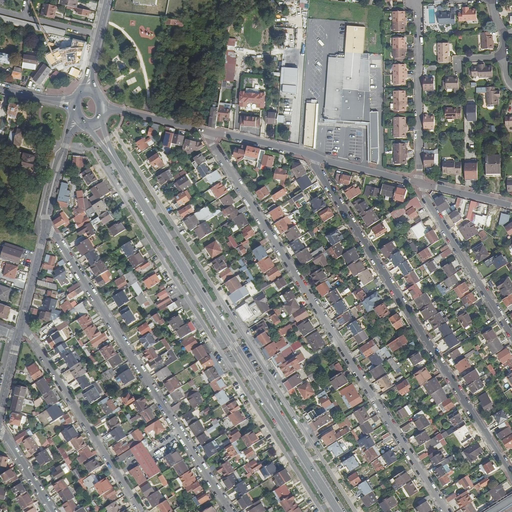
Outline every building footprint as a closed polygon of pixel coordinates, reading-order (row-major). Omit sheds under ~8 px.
[(159,0),(158,9),(159,9),(167,10),(168,0),(159,0)] [(44,3),(42,16),(53,19),(54,14),(53,13),(55,6),(44,3)] [(464,19),(477,19),(477,8),(469,9),(468,9),(468,6),(463,6),(463,12),(459,13),(460,20),(464,20),(464,19)] [(91,14),(91,12),(76,8),(75,10),(77,11),(76,14),(89,16),(90,14),(91,14)] [(164,17),(166,18),(167,10),(159,9),(158,17),(159,17),(164,17)] [(393,10),(393,20),(406,20),(406,16),(404,16),(404,10),(393,10)] [(440,24),(456,23),(455,15),(451,15),(451,13),(439,14),(440,24)] [(25,28),(29,29),(45,33),(47,33),(64,38),(66,32),(44,26),(44,27),(29,23),(0,15),(0,21),(4,23),(25,28)] [(183,28),(184,21),(167,19),(166,24),(180,26),(180,27),(183,28)] [(406,20),(393,20),(393,31),(404,30),(404,24),(406,24),(406,20)] [(370,123),(370,112),(369,61),(361,60),(361,54),(363,54),(365,28),(347,26),(345,57),(345,59),(330,58),(326,110),(324,110),(324,119),(325,119),(325,120),(356,122),(370,123)] [(491,32),(482,32),(483,48),(493,48),(492,36),(491,36),(491,32)] [(77,41),(64,38),(47,33),(44,45),(49,47),(49,49),(47,58),(68,63),(69,58),(73,59),(77,41)] [(393,47),(407,47),(406,43),(404,43),(404,37),(393,37),(393,47)] [(82,42),(77,41),(73,59),(77,60),(82,42)] [(448,43),(439,43),(439,62),(449,62),(448,55),(449,55),(448,43)] [(407,51),(407,47),(393,47),(393,57),(394,57),(404,57),(404,51),(407,51)] [(0,53),(0,61),(9,64),(11,56),(0,53)] [(223,80),(234,82),(237,57),(226,55),(223,80)] [(25,56),(23,68),(36,69),(37,65),(40,65),(41,63),(44,60),(44,59),(41,58),(40,58),(25,56)] [(40,65),(31,77),(40,84),(51,70),(45,66),(41,63),(40,65)] [(394,64),(394,73),(407,73),(407,70),(405,70),(405,64),(394,64)] [(469,68),(470,74),(472,74),(472,75),(473,76),(480,76),(480,78),(493,77),(493,67),(485,67),(484,67),(484,64),(479,65),(479,67),(472,68),(469,68)] [(285,68),(283,93),(296,94),(298,69),(285,68)] [(57,69),(50,76),(53,79),(60,72),(57,69)] [(21,80),(22,73),(14,72),(12,78),(21,80)] [(407,77),(407,73),(394,73),(394,83),(405,83),(405,77),(407,77)] [(428,76),(424,76),(424,92),(434,92),(434,78),(428,78),(428,76)] [(459,95),(459,78),(446,78),(446,81),(443,81),(443,87),(446,87),(446,89),(454,89),(455,95),(459,95)] [(476,88),(476,93),(487,92),(488,105),(494,104),(498,104),(498,97),(498,96),(500,95),(500,91),(495,91),(495,87),(476,88)] [(394,90),(394,100),(408,100),(408,96),(405,96),(405,90),(394,90)] [(241,91),(240,106),(245,107),(246,102),(248,102),(257,103),(259,103),(259,108),(264,108),(265,93),(260,93),(260,95),(246,94),(246,92),(241,91)] [(408,104),(408,100),(394,100),(394,110),(405,110),(405,104),(408,104)] [(10,105),(10,110),(9,114),(17,116),(19,106),(11,104),(10,105)] [(477,105),(467,105),(467,120),(477,120),(477,105)] [(224,106),(219,106),(218,109),(217,121),(222,122),(223,117),(223,116),(225,116),(224,117),(230,118),(231,110),(223,109),(224,106)] [(217,121),(218,109),(212,108),(209,127),(216,128),(217,121)] [(457,109),(445,109),(446,119),(457,119),(457,118),(461,118),(461,109),(457,109)] [(370,123),(371,163),(377,165),(379,158),(378,112),(370,112),(370,123)] [(267,113),(266,123),(278,124),(278,114),(267,113)] [(424,115),(424,128),(434,128),(434,117),(428,117),(428,115),(424,115)] [(261,118),(241,116),(241,125),(244,125),(244,126),(248,127),(248,126),(253,126),(253,127),(256,127),(256,126),(260,127),(261,118)] [(394,116),(394,126),(408,126),(408,122),(405,122),(405,116),(394,116)] [(9,141),(15,143),(18,129),(20,121),(16,120),(14,132),(11,132),(9,141)] [(371,163),(370,123),(356,122),(325,120),(325,123),(367,126),(368,162),(371,163)] [(155,145),(156,142),(160,126),(153,124),(151,130),(150,129),(148,136),(137,144),(141,150),(142,151),(145,149),(145,148),(148,147),(149,146),(148,144),(152,142),(153,144),(155,145)] [(408,126),(394,126),(394,136),(405,136),(405,130),(408,130),(408,126)] [(170,150),(172,144),(174,134),(175,129),(167,127),(166,133),(167,133),(163,147),(161,149),(169,155),(170,150)] [(24,131),(18,129),(15,143),(14,144),(21,146),(24,131)] [(174,134),(172,144),(176,145),(177,141),(183,142),(185,137),(174,134)] [(184,145),(183,152),(189,154),(195,151),(198,151),(206,146),(204,142),(201,143),(187,140),(186,145),(184,145)] [(394,143),(395,153),(408,152),(408,149),(405,149),(405,142),(394,143)] [(235,158),(238,163),(245,159),(248,147),(243,146),(242,151),(236,149),(234,157),(235,158)] [(248,147),(245,159),(258,162),(261,150),(248,147)] [(257,168),(260,170),(261,165),(271,168),(274,158),(264,156),(265,151),(261,150),(258,162),(257,168)] [(408,156),(408,152),(395,153),(395,163),(405,162),(405,156),(408,156)] [(424,152),(424,166),(434,166),(434,154),(428,154),(428,152),(424,152)] [(35,157),(25,154),(24,158),(25,159),(23,167),(27,168),(28,166),(33,167),(35,163),(34,162),(35,157)] [(158,155),(149,160),(156,171),(165,166),(158,155)] [(171,156),(170,155),(168,158),(176,163),(178,161),(171,156)] [(193,164),(196,169),(204,164),(207,162),(202,155),(195,159),(196,162),(193,164)] [(91,163),(87,157),(81,156),(74,156),(74,157),(73,166),(83,167),(84,163),(91,163)] [(486,174),(486,177),(500,177),(500,156),(486,156),(486,174)] [(454,162),(443,162),(443,173),(449,173),(449,174),(455,174),(455,175),(461,174),(461,166),(454,166),(454,162)] [(480,162),(466,163),(466,180),(480,179),(480,162)] [(293,170),(299,180),(307,174),(301,165),(295,163),(293,170)] [(204,164),(196,169),(203,179),(204,179),(212,173),(209,169),(208,169),(204,164)] [(97,180),(89,168),(82,173),(84,176),(83,177),(88,185),(97,180)] [(162,184),(173,177),(169,170),(158,177),(162,184)] [(282,180),(281,185),(285,188),(288,176),(285,175),(286,171),(283,171),(283,170),(278,170),(277,179),(282,180)] [(175,177),(177,181),(188,174),(186,171),(185,171),(175,177)] [(212,173),(204,179),(207,182),(209,181),(211,184),(215,182),(217,185),(221,183),(223,181),(216,171),(212,173)] [(340,184),(347,186),(349,185),(351,177),(342,175),(342,176),(338,175),(337,180),(341,181),(340,184)] [(178,182),(184,191),(192,186),(187,177),(178,182)] [(102,182),(90,189),(94,195),(90,198),(93,203),(109,192),(102,182)] [(62,183),(57,201),(63,202),(68,184),(62,183)] [(218,200),(229,193),(226,189),(225,190),(223,187),(221,183),(217,185),(211,189),(218,200)] [(382,190),(381,195),(394,198),(396,188),(383,185),(382,190)] [(351,199),(361,193),(358,189),(356,190),(353,186),(345,191),(348,196),(349,196),(351,199)] [(381,195),(382,190),(367,187),(365,196),(369,199),(370,196),(380,198),(381,195)] [(265,188),(257,193),(261,200),(270,195),(265,188)] [(406,190),(396,188),(394,198),(393,200),(403,202),(406,190)] [(283,190),(272,196),(275,201),(286,194),(283,190)] [(175,205),(177,209),(189,201),(184,192),(176,198),(179,203),(175,205)] [(292,199),(297,206),(307,200),(307,199),(305,198),(303,193),(295,199),(293,196),(291,197),(292,199)] [(226,209),(235,203),(229,195),(221,200),(226,209)] [(435,202),(445,217),(453,212),(444,196),(435,202)] [(312,212),(314,214),(326,207),(320,197),(312,202),(312,204),(310,205),(314,211),(312,212)] [(417,197),(390,214),(392,216),(395,220),(407,212),(412,220),(418,216),(415,211),(423,207),(417,197)] [(86,210),(93,206),(90,201),(87,200),(86,198),(84,198),(85,204),(86,210)] [(362,215),(370,210),(365,202),(363,203),(360,199),(352,204),(360,216),(362,215)] [(84,211),(91,222),(108,211),(106,209),(106,208),(102,200),(93,206),(86,210),(84,211)] [(78,215),(82,213),(84,211),(86,210),(85,204),(73,212),(76,217),(78,215)] [(189,206),(179,212),(183,219),(186,217),(187,218),(190,216),(190,215),(194,212),(189,206)] [(194,230),(206,222),(214,217),(213,214),(208,206),(185,221),(191,231),(194,230)] [(230,214),(232,217),(233,218),(238,215),(239,216),(242,214),(247,211),(245,207),(238,211),(237,210),(236,211),(235,210),(232,206),(224,211),(227,216),(230,214)] [(271,212),(269,213),(274,221),(284,215),(279,207),(277,208),(271,212)] [(325,222),(334,217),(329,209),(320,215),(325,222)] [(379,221),(372,209),(370,210),(362,215),(369,227),(379,221)] [(453,212),(445,217),(452,228),(464,221),(457,209),(455,210),(453,212)] [(113,219),(108,211),(91,222),(94,226),(97,224),(102,221),(104,225),(113,219)] [(248,225),(242,214),(239,216),(234,219),(241,230),(248,225)] [(476,215),(474,223),(484,230),(487,218),(487,216),(484,215),(483,216),(476,215)] [(58,228),(65,223),(62,217),(54,222),(58,228)] [(285,232),(294,227),(287,217),(276,224),(282,234),(285,232)] [(80,220),(76,223),(79,228),(89,222),(87,218),(81,222),(80,220)] [(492,219),(487,218),(484,230),(484,231),(496,239),(497,233),(489,231),(490,229),(492,219)] [(114,237),(126,230),(121,222),(110,229),(114,237)] [(194,230),(201,240),(212,233),(206,222),(194,230)] [(227,223),(221,227),(224,231),(227,229),(226,227),(231,224),(229,222),(227,223)] [(78,231),(81,235),(82,234),(86,240),(88,239),(95,234),(92,230),(94,229),(90,223),(78,231)] [(382,223),(372,230),(378,237),(387,231),(382,223)] [(417,226),(412,229),(418,239),(426,235),(427,234),(421,224),(417,226)] [(460,230),(467,241),(479,233),(475,226),(471,228),(469,224),(460,230)] [(247,240),(248,240),(252,237),(252,236),(255,234),(250,226),(246,229),(248,232),(244,234),(247,240)] [(292,243),(298,239),(302,237),(295,226),(294,227),(285,232),(292,243)] [(337,230),(326,236),(332,245),(340,240),(337,236),(340,234),(337,230)] [(426,235),(433,245),(439,241),(432,230),(427,234),(426,235)] [(84,256),(94,249),(88,239),(86,240),(77,246),(84,256)] [(305,250),(298,239),(292,243),(290,244),(296,255),(305,250)] [(247,240),(235,248),(236,250),(237,249),(240,253),(238,254),(241,257),(242,256),(247,253),(243,247),(250,242),(248,240),(247,240)] [(131,241),(121,247),(128,258),(128,257),(138,251),(136,248),(135,248),(131,241)] [(216,242),(206,248),(213,258),(222,252),(216,242)] [(5,243),(0,257),(0,258),(18,264),(23,249),(5,243)] [(339,243),(328,250),(335,260),(342,256),(345,254),(339,243)] [(381,249),(387,259),(389,258),(397,253),(391,243),(381,249)] [(410,245),(417,255),(418,255),(420,254),(413,243),(410,245)] [(440,249),(443,253),(449,249),(447,245),(440,249)] [(484,245),(474,252),(480,262),(490,256),(484,245)] [(261,246),(253,251),(256,256),(258,254),(261,260),(268,256),(261,246)] [(296,255),(303,266),(312,260),(325,252),(323,247),(311,255),(307,249),(305,250),(296,255)] [(342,256),(349,266),(359,260),(359,259),(353,249),(345,254),(342,256)] [(420,254),(418,255),(423,262),(432,257),(427,249),(420,254)] [(449,249),(443,253),(440,255),(443,259),(448,256),(447,255),(451,252),(449,249)] [(138,251),(128,257),(135,268),(140,265),(145,262),(138,251)] [(397,253),(389,258),(392,262),(393,262),(397,268),(399,267),(407,261),(408,261),(407,258),(404,259),(399,251),(397,253)] [(325,252),(312,260),(315,264),(319,262),(323,268),(329,264),(326,260),(329,258),(325,252)] [(507,264),(508,265),(511,263),(505,254),(502,256),(507,264)] [(212,262),(219,273),(227,268),(230,266),(223,255),(212,262)] [(498,269),(507,264),(502,256),(493,261),(498,269)] [(46,259),(44,269),(53,271),(56,258),(50,257),(49,260),(46,259)] [(272,264),(273,263),(268,257),(258,263),(265,273),(274,268),(272,264)] [(242,273),(248,270),(246,266),(241,259),(239,261),(243,268),(240,270),(242,273)] [(108,270),(101,260),(91,267),(97,277),(105,272),(108,270)] [(145,262),(140,265),(143,270),(151,265),(148,260),(145,262)] [(359,260),(349,266),(356,277),(358,275),(365,271),(363,266),(359,260)] [(437,271),(432,262),(431,260),(423,265),(430,276),(432,275),(437,271)] [(406,276),(414,271),(407,261),(399,267),(402,271),(404,272),(406,276)] [(448,264),(443,268),(449,278),(454,275),(456,273),(457,273),(452,264),(449,266),(448,264)] [(7,265),(5,273),(5,276),(15,278),(18,267),(7,265)] [(60,268),(55,272),(61,281),(67,278),(65,275),(67,274),(67,272),(65,269),(64,269),(62,270),(60,268)] [(233,276),(229,269),(228,270),(227,268),(219,273),(222,277),(225,281),(233,276)] [(276,268),(268,274),(272,281),(281,275),(276,268)] [(312,275),(316,281),(315,282),(318,286),(328,279),(321,269),(312,275)] [(374,280),(367,269),(365,271),(358,275),(362,282),(358,284),(361,288),(374,280)] [(125,275),(127,279),(132,285),(136,282),(138,281),(131,271),(125,275)] [(414,271),(406,276),(405,277),(408,282),(409,281),(410,283),(412,287),(416,285),(420,282),(414,271)] [(110,281),(105,272),(97,277),(96,278),(102,287),(106,284),(106,283),(110,281)] [(341,286),(346,283),(341,276),(339,273),(336,275),(339,280),(338,281),(341,286)] [(111,293),(114,296),(123,291),(129,287),(128,284),(128,283),(126,280),(127,279),(125,275),(121,277),(115,281),(119,288),(111,293)] [(145,282),(149,289),(160,282),(156,275),(145,282)] [(432,275),(430,276),(436,286),(438,285),(432,275)] [(459,282),(454,275),(449,278),(444,281),(449,288),(449,289),(459,282)] [(430,276),(426,278),(432,289),(436,286),(430,276)] [(233,294),(243,287),(236,277),(226,284),(233,294)] [(275,282),(279,289),(280,290),(287,285),(282,277),(275,282)] [(497,287),(509,280),(507,278),(496,285),(497,287)] [(38,280),(37,285),(48,287),(48,288),(58,290),(57,285),(38,280)] [(497,287),(499,290),(500,289),(506,298),(511,295),(511,294),(511,285),(509,280),(497,287)] [(143,293),(136,282),(132,285),(138,296),(143,293)] [(465,282),(457,287),(458,288),(462,295),(470,290),(465,282)] [(324,297),(331,292),(325,283),(318,288),(324,297)] [(348,297),(352,294),(346,283),(341,286),(348,297)] [(436,286),(443,296),(451,291),(449,289),(449,288),(444,291),(440,284),(438,285),(436,286)] [(11,289),(1,285),(0,287),(0,298),(7,301),(11,289)] [(261,290),(263,294),(265,293),(264,291),(271,286),(270,285),(267,287),(261,290)] [(422,295),(416,285),(412,287),(408,289),(415,299),(422,295)] [(250,294),(245,286),(243,287),(233,294),(231,295),(236,302),(250,294)] [(73,292),(67,295),(70,299),(83,291),(80,287),(73,292)] [(363,302),(367,299),(361,288),(352,294),(353,296),(355,295),(358,300),(360,298),(363,302)] [(49,290),(48,291),(52,292),(52,294),(57,295),(55,300),(57,300),(60,301),(59,300),(58,292),(49,290)] [(166,308),(173,303),(165,290),(158,295),(161,300),(156,303),(161,311),(166,308)] [(52,292),(48,291),(47,298),(55,300),(57,295),(52,294),(52,292)] [(120,307),(130,301),(123,291),(114,296),(113,297),(115,301),(116,300),(120,307)] [(143,304),(145,306),(149,304),(143,295),(146,293),(145,291),(143,293),(138,296),(135,298),(140,306),(143,304)] [(288,303),(295,299),(296,298),(291,291),(283,295),(283,296),(288,303)] [(377,293),(367,299),(363,302),(362,302),(369,313),(374,310),(375,309),(377,308),(374,303),(380,299),(377,293)] [(422,295),(415,299),(414,300),(421,310),(431,304),(432,303),(425,293),(422,295)] [(471,293),(461,299),(463,302),(466,307),(476,301),(471,293)] [(255,300),(256,302),(258,304),(264,314),(267,312),(270,310),(266,303),(268,301),(264,294),(255,300)] [(236,302),(231,295),(228,297),(235,307),(238,305),(236,302)] [(504,299),(503,300),(511,311),(511,310),(511,296),(511,295),(506,298),(504,299)] [(47,298),(44,308),(53,310),(52,313),(62,316),(61,312),(55,310),(57,300),(55,300),(47,298)] [(61,306),(66,313),(70,310),(73,309),(66,298),(63,300),(65,303),(61,306)] [(291,316),(297,312),(296,311),(300,308),(295,299),(288,303),(285,305),(284,306),(291,316)] [(178,300),(173,303),(166,308),(167,309),(169,308),(171,311),(175,309),(176,311),(182,307),(178,300)] [(333,306),(340,316),(347,312),(351,310),(346,303),(345,303),(343,300),(333,306)] [(87,305),(85,301),(73,309),(70,310),(73,314),(77,311),(81,318),(87,314),(88,313),(84,307),(87,305)] [(11,307),(1,304),(0,306),(0,315),(7,318),(11,307)] [(250,309),(248,307),(246,304),(237,310),(244,322),(254,316),(250,309)] [(387,308),(384,304),(377,308),(375,309),(380,316),(381,315),(383,319),(389,315),(385,309),(387,308)] [(431,304),(421,310),(420,311),(427,321),(428,320),(438,314),(431,304)] [(125,320),(133,314),(128,306),(121,311),(124,315),(122,316),(125,320)] [(276,325),(281,322),(275,312),(273,309),(273,308),(270,310),(267,312),(269,316),(270,315),(276,325)] [(310,316),(305,308),(297,312),(302,320),(310,316)] [(380,316),(375,309),(374,310),(381,320),(383,319),(381,315),(380,316)] [(281,322),(284,320),(278,310),(275,312),(281,322)] [(52,313),(42,311),(40,318),(50,320),(52,313)] [(462,314),(457,316),(465,328),(473,323),(465,311),(462,314)] [(353,320),(347,312),(340,316),(337,318),(342,326),(353,320)] [(435,330),(439,328),(446,323),(439,313),(438,314),(428,320),(435,330)] [(87,314),(81,318),(76,321),(79,324),(83,321),(86,325),(92,321),(87,314)] [(136,320),(133,314),(125,320),(128,325),(136,320)] [(154,320),(158,328),(165,323),(163,319),(162,320),(158,314),(152,317),(154,320)] [(185,326),(178,315),(169,321),(176,332),(178,330),(185,326)] [(400,318),(392,323),(397,330),(403,326),(401,323),(402,322),(400,318)] [(298,327),(305,337),(315,330),(308,320),(299,326),(298,327)] [(68,326),(66,322),(54,329),(57,333),(68,326)] [(72,327),(75,325),(74,322),(68,326),(75,336),(77,335),(72,327)] [(185,326),(178,330),(182,338),(196,329),(191,322),(185,326)] [(288,333),(298,327),(299,326),(297,322),(291,326),(290,325),(285,328),(288,333)] [(354,322),(348,327),(350,330),(351,330),(355,336),(363,332),(360,327),(358,328),(354,322)] [(152,323),(148,325),(146,323),(139,328),(140,331),(139,332),(140,334),(142,333),(143,336),(151,331),(150,328),(154,325),(152,323)] [(255,332),(258,337),(269,330),(265,323),(263,325),(263,327),(255,332)] [(91,341),(101,335),(97,328),(95,329),(93,325),(84,331),(91,341)] [(283,336),(288,333),(285,328),(280,331),(283,336)] [(255,339),(261,348),(271,342),(267,335),(270,333),(269,330),(258,337),(255,339)] [(497,338),(498,338),(492,330),(484,335),(489,344),(497,338)] [(363,332),(355,336),(354,337),(359,345),(361,344),(363,346),(368,343),(367,340),(368,339),(363,331),(363,332)] [(91,341),(94,347),(108,338),(107,336),(105,332),(101,335),(91,341)] [(450,332),(439,339),(444,346),(454,340),(450,332)] [(139,339),(142,344),(144,343),(145,345),(143,346),(144,347),(146,350),(152,347),(157,344),(150,333),(139,339)] [(318,333),(307,340),(314,351),(325,344),(318,333)] [(52,336),(47,339),(53,348),(58,345),(52,336)] [(403,336),(389,345),(394,353),(408,343),(403,336)] [(189,339),(185,341),(187,344),(189,343),(192,348),(198,344),(194,337),(189,340),(189,339)] [(266,348),(272,358),(277,355),(290,346),(289,344),(287,345),(282,338),(275,343),(266,348)] [(497,354),(504,349),(497,338),(489,344),(487,345),(494,355),(497,354)] [(369,357),(380,350),(373,340),(368,343),(369,344),(361,349),(367,359),(369,357)] [(286,378),(301,369),(298,364),(304,360),(301,354),(287,363),(285,359),(288,357),(287,355),(298,348),(295,343),(290,346),(277,355),(282,363),(278,365),(279,368),(284,376),(286,378)] [(66,344),(54,352),(58,359),(70,352),(66,344)] [(114,352),(110,344),(101,349),(105,356),(108,360),(116,355),(114,352)] [(211,353),(206,344),(193,352),(199,361),(211,353)] [(91,356),(84,346),(82,347),(86,354),(88,357),(91,356)] [(144,351),(151,362),(155,360),(158,357),(152,347),(146,350),(144,351)] [(380,365),(385,362),(381,356),(385,353),(389,360),(393,357),(386,347),(380,350),(369,357),(374,365),(368,368),(370,371),(380,365)] [(503,364),(507,362),(511,358),(511,357),(506,348),(504,349),(497,354),(503,364)] [(449,354),(454,361),(456,364),(464,359),(460,354),(457,349),(449,354)] [(464,355),(466,358),(476,352),(474,349),(464,355)] [(476,352),(466,358),(466,359),(456,365),(460,373),(469,367),(483,359),(477,351),(476,352)] [(417,353),(409,358),(415,366),(423,361),(417,353)] [(79,359),(81,362),(88,357),(86,354),(79,359)] [(117,354),(116,355),(108,360),(113,368),(122,362),(117,354)] [(211,355),(201,362),(206,370),(217,364),(211,355)] [(282,363),(277,355),(272,358),(270,359),(275,367),(278,365),(282,363)] [(158,357),(155,360),(155,361),(149,365),(152,369),(164,362),(160,356),(158,357)] [(168,361),(170,364),(178,359),(176,356),(168,361)] [(389,360),(388,360),(394,371),(399,368),(398,365),(393,357),(389,360)] [(484,362),(483,359),(469,367),(471,370),(484,362)] [(337,362),(330,367),(333,373),(337,370),(338,373),(343,370),(337,362)] [(70,369),(77,380),(87,373),(80,363),(70,369)] [(191,366),(195,373),(200,370),(196,363),(191,366)] [(32,376),(31,377),(32,379),(34,378),(35,380),(36,380),(37,382),(43,378),(42,376),(43,375),(36,364),(28,369),(30,372),(32,376)] [(308,364),(301,369),(286,378),(284,379),(286,382),(291,390),(303,383),(298,376),(311,368),(308,364)] [(493,376),(497,375),(492,364),(488,366),(493,376)] [(380,365),(370,371),(375,379),(385,372),(380,365)] [(167,367),(156,373),(161,381),(171,374),(167,367)] [(432,380),(425,368),(414,375),(422,386),(424,385),(432,380)] [(130,370),(120,376),(125,385),(135,378),(130,370)] [(114,371),(110,374),(102,379),(104,382),(116,375),(114,371)] [(479,379),(480,379),(475,371),(464,378),(469,386),(479,379)] [(342,373),(330,380),(337,391),(348,383),(342,373)] [(171,393),(179,389),(184,385),(177,375),(164,383),(171,393)] [(317,378),(315,375),(309,379),(311,382),(314,381),(316,383),(319,381),(317,378)] [(406,378),(403,375),(396,380),(398,383),(406,378)] [(377,382),(384,392),(395,385),(392,380),(390,382),(386,376),(377,382)] [(227,388),(220,377),(210,383),(217,394),(224,390),(227,388)] [(37,382),(36,383),(44,395),(51,391),(43,378),(37,382)] [(430,396),(432,395),(441,389),(442,389),(435,378),(432,380),(424,385),(430,396)] [(282,381),(288,392),(291,390),(286,382),(284,379),(282,381)] [(479,379),(469,386),(474,393),(484,387),(479,379)] [(76,380),(69,384),(72,389),(79,385),(76,380)] [(407,380),(403,382),(404,383),(398,387),(403,395),(409,391),(408,389),(411,387),(407,380)] [(308,383),(299,389),(306,399),(314,394),(308,383)] [(346,396),(353,407),(362,401),(352,385),(340,393),(343,397),(345,395),(346,396)] [(17,389),(15,397),(24,399),(26,395),(27,388),(18,386),(18,389),(17,389)] [(98,386),(87,392),(94,402),(102,397),(100,395),(103,393),(98,386)] [(179,389),(171,393),(170,394),(172,397),(175,402),(184,396),(181,393),(179,389)] [(442,403),(448,400),(441,389),(432,395),(438,406),(439,405),(442,403)] [(222,406),(230,400),(224,390),(217,394),(215,395),(222,406)] [(51,391),(44,395),(46,398),(46,399),(51,407),(57,403),(59,402),(51,391)] [(318,396),(328,411),(335,407),(328,396),(325,391),(318,396)] [(199,392),(188,398),(194,408),(203,402),(201,399),(199,399),(199,398),(201,396),(199,392)] [(129,394),(122,398),(127,406),(135,400),(132,396),(131,397),(129,394)] [(486,394),(479,398),(482,403),(481,403),(487,412),(492,409),(491,407),(494,406),(486,394)] [(350,409),(353,407),(346,396),(343,398),(350,409)] [(24,399),(15,397),(11,410),(21,413),(24,399)] [(100,402),(109,418),(118,412),(122,410),(120,407),(118,409),(117,409),(116,408),(116,407),(118,406),(116,402),(114,403),(112,400),(112,399),(110,400),(108,397),(100,402)] [(143,397),(132,404),(139,414),(141,413),(148,408),(145,403),(146,402),(143,397)] [(40,398),(34,401),(35,407),(40,404),(40,403),(43,402),(40,398)] [(222,406),(228,416),(233,413),(241,408),(236,401),(234,402),(232,399),(230,400),(222,406)] [(442,403),(439,405),(444,413),(455,406),(450,399),(443,404),(442,403)] [(172,407),(175,411),(182,406),(180,402),(172,407)] [(51,407),(48,409),(52,416),(47,419),(50,424),(64,415),(61,409),(59,407),(57,403),(51,407)] [(337,405),(335,407),(342,418),(345,416),(342,412),(342,413),(337,405)] [(404,408),(409,416),(412,414),(408,406),(404,408)] [(141,413),(147,423),(155,418),(151,411),(153,410),(151,407),(148,408),(141,413)] [(196,410),(195,408),(194,408),(183,415),(189,425),(196,420),(192,413),(196,410)] [(201,413),(204,417),(212,412),(209,408),(201,413)] [(409,416),(404,408),(402,409),(398,412),(402,418),(405,416),(407,418),(409,416)] [(367,417),(362,409),(354,413),(361,425),(368,421),(371,419),(368,416),(367,417)] [(498,422),(500,425),(504,423),(505,422),(509,420),(503,409),(493,415),(496,419),(496,418),(498,421),(498,422)] [(312,421),(313,421),(324,414),(321,410),(315,413),(314,411),(308,414),(312,421)] [(455,427),(442,435),(444,439),(451,435),(457,431),(465,426),(467,425),(458,412),(450,417),(455,427)] [(324,414),(313,421),(318,429),(331,421),(326,413),(324,414)] [(22,423),(24,416),(13,414),(10,424),(14,425),(13,428),(18,429),(18,426),(21,426),(22,423)] [(65,426),(67,425),(71,423),(72,422),(68,414),(62,418),(63,419),(61,420),(65,426)] [(420,432),(430,425),(423,415),(415,420),(414,421),(420,432)] [(120,426),(122,425),(116,417),(109,421),(110,423),(111,425),(110,425),(113,430),(120,426)] [(100,419),(93,423),(95,427),(102,423),(100,419)] [(247,419),(239,424),(241,428),(249,423),(247,419)] [(159,420),(147,428),(149,432),(154,429),(158,434),(165,429),(159,420)] [(204,430),(198,420),(185,429),(188,432),(192,430),(195,435),(204,430)] [(344,420),(338,423),(342,429),(347,425),(344,420)] [(409,420),(399,426),(401,429),(409,424),(411,423),(409,420)] [(366,437),(374,432),(368,421),(361,425),(359,426),(366,437)] [(219,422),(213,426),(206,431),(207,433),(217,427),(219,429),(221,427),(219,422)] [(411,428),(409,424),(401,429),(403,433),(411,428)] [(70,441),(79,436),(72,425),(62,432),(68,442),(70,441)] [(112,431),(111,432),(113,435),(116,439),(118,442),(123,439),(125,437),(127,437),(120,426),(113,430),(112,431)] [(470,434),(465,426),(457,431),(459,435),(463,441),(467,438),(466,437),(470,434)] [(351,431),(349,427),(337,435),(334,431),(323,438),(328,446),(351,431)] [(501,440),(511,433),(509,428),(498,435),(501,440)] [(135,431),(142,442),(145,447),(149,445),(138,429),(135,431)] [(232,443),(235,441),(242,437),(238,429),(231,433),(229,430),(225,433),(229,439),(232,443)] [(252,430),(242,437),(248,448),(259,441),(252,430)] [(358,442),(360,441),(353,430),(351,431),(358,442)] [(22,442),(30,437),(26,431),(14,438),(18,444),(22,442)] [(113,448),(119,456),(142,442),(135,431),(129,435),(131,439),(134,437),(135,440),(128,445),(127,442),(123,445),(122,444),(123,443),(122,441),(115,445),(116,446),(113,448)] [(421,446),(425,444),(431,440),(426,432),(416,438),(421,446)] [(70,441),(77,452),(87,446),(82,439),(83,438),(81,434),(79,436),(70,441)] [(204,434),(198,438),(202,445),(209,441),(204,434)] [(437,436),(431,440),(425,444),(429,449),(436,445),(439,450),(447,444),(447,443),(444,439),(442,435),(441,434),(439,435),(437,436)] [(39,446),(32,435),(30,437),(22,442),(26,449),(27,449),(29,452),(30,452),(32,455),(40,450),(38,447),(39,446)] [(444,439),(447,443),(451,440),(451,439),(453,438),(451,435),(444,439)] [(510,437),(503,442),(508,449),(509,448),(510,449),(511,448),(511,435),(510,437)] [(375,446),(376,445),(370,436),(359,443),(361,447),(361,448),(365,446),(368,450),(372,447),(375,446)] [(341,440),(328,448),(331,452),(333,451),(337,457),(344,453),(342,448),(343,447),(341,445),(343,443),(341,440)] [(161,472),(155,463),(149,453),(145,447),(142,442),(119,456),(115,458),(118,463),(125,458),(124,457),(133,452),(133,453),(150,478),(161,472)] [(202,447),(202,448),(209,458),(217,453),(210,442),(202,447)] [(149,445),(145,447),(149,453),(154,449),(151,443),(149,445)] [(227,447),(225,448),(226,448),(227,450),(230,454),(230,455),(228,457),(227,456),(223,458),(226,462),(239,454),(234,446),(232,443),(227,447)] [(478,443),(464,452),(467,457),(471,463),(476,460),(475,458),(476,457),(483,452),(478,443)] [(372,447),(378,457),(381,455),(375,446),(372,447)] [(58,449),(64,460),(67,458),(68,457),(61,447),(58,449)] [(84,454),(82,456),(80,457),(80,455),(77,457),(80,462),(81,462),(82,462),(92,455),(93,456),(97,453),(96,452),(96,451),(92,453),(87,447),(82,451),(84,454)] [(366,455),(371,462),(378,457),(372,447),(368,450),(364,452),(366,455)] [(251,461),(258,457),(251,448),(244,452),(251,461)] [(172,467),(174,466),(182,460),(178,454),(179,453),(177,449),(165,457),(172,467)] [(53,461),(46,450),(36,456),(43,467),(53,461)] [(436,456),(434,452),(429,456),(432,460),(432,461),(436,466),(446,460),(442,453),(436,456)] [(387,453),(379,458),(381,461),(389,456),(387,453)] [(0,455),(0,465),(6,467),(9,458),(0,455)] [(354,455),(342,463),(349,473),(361,466),(354,455)] [(391,462),(392,464),(402,458),(400,456),(391,462)] [(452,461),(449,458),(446,460),(436,466),(435,467),(437,469),(437,470),(438,471),(435,473),(439,479),(447,474),(443,467),(452,461)] [(86,465),(91,472),(100,467),(95,459),(89,462),(89,463),(86,465)] [(371,463),(378,473),(381,471),(384,470),(377,459),(371,463)] [(182,460),(174,466),(181,476),(189,471),(183,460),(182,460)] [(255,460),(246,466),(250,472),(252,475),(260,470),(258,466),(255,460)] [(489,460),(482,464),(484,466),(483,467),(486,471),(488,474),(495,470),(494,469),(492,466),(489,460)] [(52,475),(55,480),(71,470),(66,463),(66,462),(57,468),(58,470),(56,471),(57,472),(52,475)] [(223,471),(226,477),(234,472),(228,462),(218,468),(220,473),(223,471)] [(276,471),(271,463),(261,469),(266,477),(276,471)] [(133,476),(139,485),(147,481),(138,467),(131,471),(133,476)] [(73,471),(79,480),(82,478),(76,469),(73,471)] [(292,480),(285,469),(274,476),(276,479),(274,481),(279,488),(285,485),(292,480)] [(18,479),(16,476),(15,477),(13,473),(11,470),(5,474),(1,476),(5,483),(7,482),(9,485),(18,479)] [(186,488),(191,484),(195,482),(193,478),(195,477),(191,470),(189,471),(181,476),(180,477),(184,484),(185,486),(182,488),(183,490),(186,488)] [(390,481),(396,491),(404,486),(412,481),(405,471),(390,481)] [(452,471),(447,474),(439,479),(443,487),(451,482),(447,477),(450,475),(450,476),(454,474),(452,471)] [(85,491),(87,490),(83,483),(85,482),(89,488),(95,485),(99,482),(95,475),(92,475),(91,476),(89,473),(82,478),(79,480),(78,481),(85,491)] [(229,489),(234,487),(242,481),(242,480),(239,482),(234,474),(223,480),(229,489)] [(356,474),(349,478),(355,486),(361,481),(356,474)] [(472,483),(468,476),(467,476),(466,477),(464,478),(459,481),(462,486),(464,484),(466,487),(472,483)] [(474,486),(485,480),(483,477),(478,480),(477,479),(472,483),(473,485),(474,486)] [(103,495),(112,489),(108,482),(106,478),(99,482),(95,485),(100,493),(99,493),(100,496),(103,495)] [(488,478),(485,480),(474,486),(476,490),(482,487),(483,488),(491,483),(488,478)] [(59,493),(67,487),(63,480),(54,485),(59,493)] [(139,485),(147,497),(155,492),(147,480),(147,481),(139,485)] [(371,492),(373,491),(367,480),(358,486),(360,490),(361,490),(365,496),(371,492)] [(247,493),(253,489),(250,484),(247,486),(243,481),(242,481),(234,487),(236,490),(238,489),(239,491),(242,496),(247,493)] [(412,481),(404,486),(407,489),(414,485),(412,481)] [(191,484),(186,488),(188,491),(193,488),(197,494),(203,490),(198,482),(192,486),(191,484)] [(25,492),(26,492),(21,484),(12,489),(17,497),(25,492)] [(291,495),(285,485),(279,488),(274,491),(278,497),(279,496),(282,501),(291,495)] [(500,485),(489,491),(496,502),(506,496),(501,489),(503,488),(500,485)] [(59,493),(61,497),(62,496),(64,499),(63,499),(66,503),(72,499),(75,497),(69,487),(67,487),(59,493)] [(112,488),(112,489),(103,495),(105,499),(109,496),(112,501),(117,497),(115,493),(116,492),(113,488),(112,488)] [(147,497),(154,508),(159,505),(164,502),(165,501),(158,491),(155,492),(147,497)] [(210,499),(204,491),(196,496),(201,504),(210,499)] [(496,502),(480,511),(502,511),(511,506),(511,491),(506,496),(496,502)] [(25,492),(17,497),(25,509),(26,508),(33,504),(33,503),(31,499),(29,500),(25,492)] [(378,502),(371,492),(365,496),(361,498),(368,508),(378,502)] [(457,501),(462,509),(471,504),(472,503),(472,502),(473,502),(472,500),(471,501),(469,496),(469,494),(467,495),(465,492),(457,497),(459,500),(457,501)] [(249,507),(254,504),(247,493),(242,496),(238,499),(245,510),(249,507)] [(294,500),(295,500),(295,499),(292,495),(291,495),(282,501),(281,502),(287,511),(298,506),(296,502),(295,502),(294,500)] [(201,504),(196,496),(193,498),(198,506),(201,504)] [(380,503),(386,511),(397,505),(392,496),(380,503)] [(417,503),(419,506),(426,502),(430,499),(428,496),(417,503)] [(75,511),(79,510),(72,499),(66,503),(63,505),(67,511),(75,511)] [(122,508),(117,500),(106,507),(108,511),(121,511),(122,511),(121,509),(122,508)] [(164,502),(170,511),(171,511),(173,511),(166,500),(165,501),(164,502)] [(247,511),(264,511),(266,511),(260,500),(254,504),(249,507),(251,510),(248,511),(247,511)] [(170,511),(164,502),(159,505),(163,511),(170,511)] [(426,502),(419,506),(416,509),(417,511),(427,511),(431,510),(426,502)] [(472,503),(471,504),(476,511),(479,511),(477,509),(476,510),(472,503)]
